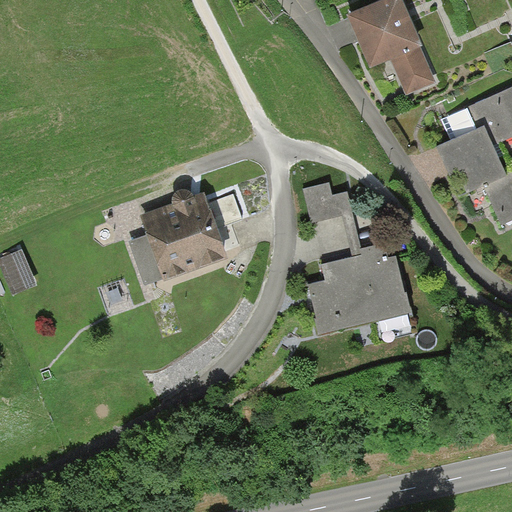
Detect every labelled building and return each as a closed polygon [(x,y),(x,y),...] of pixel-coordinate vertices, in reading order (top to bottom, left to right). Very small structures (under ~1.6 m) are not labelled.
[(402,0),(385,0),(348,16),(370,69),(392,61),(407,96),(436,83),(421,48),(423,47),(402,0)] [(511,87),(467,108),(477,129),(437,146),(458,198),(484,188),(502,226),(511,221),(511,171),(506,172),(495,147),(511,138),(511,87)] [(304,189),(312,223),(343,216),(353,214),(348,192),(333,195),(330,183),(304,189)] [(173,201),(173,204),(184,200),(195,196),(193,195),(191,193),(189,192),(185,191),(182,191),(179,192),(176,193),(174,196),(173,198),(173,201)] [(173,204),(140,216),(148,236),(131,242),(146,286),(163,280),(165,283),(229,261),(204,193),(195,196),(184,200),(173,204)] [(361,250),(353,214),(343,216),(352,258),(358,256),(362,255),(361,250)] [(385,244),(361,250),(362,255),(358,256),(352,258),(322,265),(326,282),(307,286),(320,336),(411,314),(397,258),(389,260),(385,244)] [(22,251),(0,260),(0,265),(13,296),(37,285),(22,251)]
